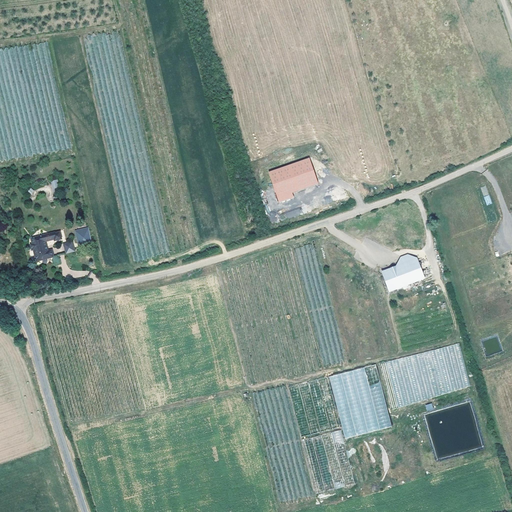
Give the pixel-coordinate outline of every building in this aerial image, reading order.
[(309,158),(269,172),(279,203),(294,198),(292,193),(318,184),(309,158)] [(480,187),(483,196),(489,194),(486,185),(480,187)] [(300,208),(284,213),(286,219),(302,214),(300,208)] [(75,230),(79,245),(92,242),(88,227),(75,230)] [(52,251),(49,252),(46,241),(55,239),(56,241),(62,239),(60,233),(48,235),(47,234),(31,239),(32,244),(31,245),(32,251),(34,250),(37,261),(54,257),(52,251)] [(65,245),(67,253),(75,251),(73,242),(65,245)] [(396,267),(382,272),(388,292),(424,279),(417,260),(408,256),(410,262),(403,265),(396,267)] [(401,258),(396,267),(403,265),(410,262),(408,256),(401,258)] [(396,406),(470,388),(460,344),(382,362),(392,403),(395,402),(396,406)] [(329,376),(344,438),(391,427),(376,365),(329,376)] [(425,405),(427,411),(433,409),(431,403),(425,405)] [(317,494),(355,483),(341,436),(337,437),(336,435),(341,433),(340,430),(333,432),(334,437),(333,437),(338,452),(315,458),(314,456),(307,458),(317,494)]
